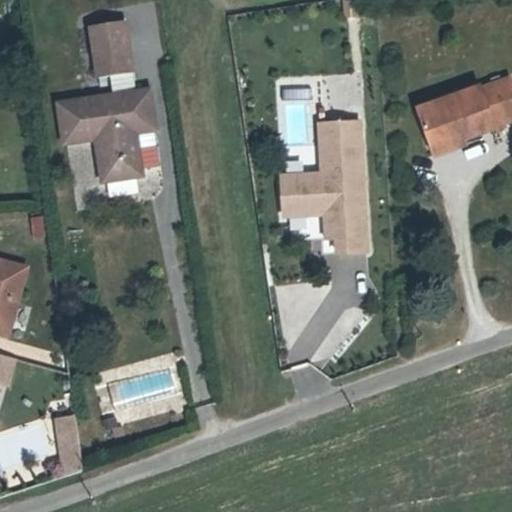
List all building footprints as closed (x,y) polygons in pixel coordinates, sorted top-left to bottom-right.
[(112,92),(133,90),(126,39),(104,42),(112,92)] [(112,92),(115,112),(136,110),(133,90),(112,92)] [(452,153),(454,159),(486,148),(488,143),(511,136),(511,120),(505,99),(479,108),(477,105),(412,127),(424,163),(452,153)] [(142,188),(141,180),(136,149),(154,146),(148,108),(136,110),(115,112),(60,119),(64,157),(98,152),(104,193),(142,188)] [(329,235),(330,260),(331,275),(361,273),(354,145),(315,147),(318,197),(318,208),(304,208),(304,197),(277,199),(279,238),(319,236),(329,235)] [(159,178),(154,146),(136,149),(141,180),(159,178)] [(455,165),(454,159),(452,153),(424,163),(428,174),(455,165)] [(318,197),(304,197),(304,208),(318,208),(318,197)] [(32,237),(45,234),(41,214),(28,216),(32,237)] [(321,260),(330,260),(329,235),(319,236),(321,260)] [(0,347),(4,348),(21,279),(0,274),(0,347)] [(0,353),(0,383),(7,385),(15,358),(0,353)] [(74,413),(51,416),(58,474),(82,471),(74,413)]
